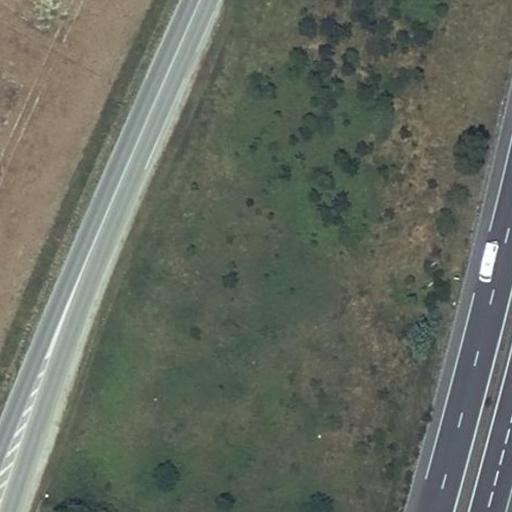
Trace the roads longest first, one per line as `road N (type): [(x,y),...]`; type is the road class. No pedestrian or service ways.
road 1 (tertiary): [(200,0),(96,226),(0,491)]
road 2 (trunk): [(511,184),(428,511)]
road 3 (trunk): [(482,511),(511,394)]
